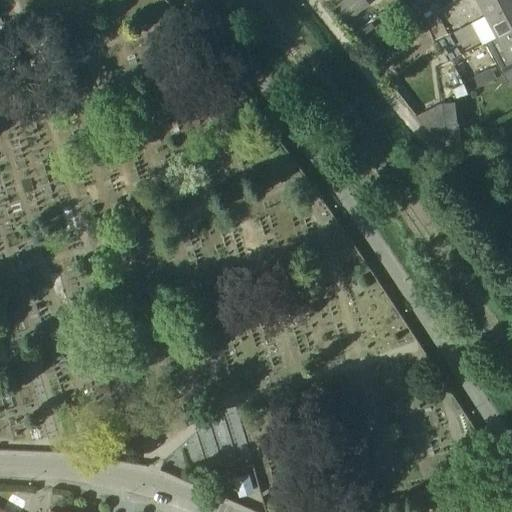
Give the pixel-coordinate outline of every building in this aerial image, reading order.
[(345,25),(369,5),(364,0),(344,0),(333,10),(345,25)] [(429,7),(437,0),(410,0),(410,1),(420,14),(429,7)] [(437,0),(429,7),(436,16),(455,0),(437,0)] [(511,0),(478,0),(486,15),(511,1),(511,0)] [(497,37),(511,29),(511,1),(486,15),(497,37)] [(511,29),(497,37),(509,58),(511,55),(511,29)] [(463,63),(454,67),(451,61),(435,68),(443,102),(468,94),(467,92),(472,89),(496,78),(492,68),(471,79),(466,69),(463,63)] [(511,69),(503,75),(509,86),(511,84),(511,69)] [(457,101),(456,101),(441,103),(444,127),(459,125),(460,125),(457,101)] [(441,103),(415,116),(434,139),(445,130),(444,127),(441,103)] [(483,130),(485,140),(503,137),(501,127),(483,130)] [(240,495),(253,491),(249,475),(236,479),(240,495)]
